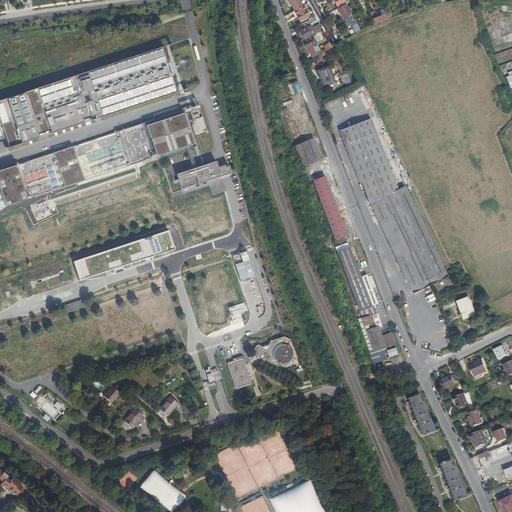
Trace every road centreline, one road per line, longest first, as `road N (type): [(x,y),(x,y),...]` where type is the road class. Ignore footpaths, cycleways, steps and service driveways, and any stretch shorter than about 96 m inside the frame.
road 1 (unclassified): [(0,388),(99,464),(417,369)]
road 2 (unclassified): [(271,0),(417,369)]
road 3 (unclassified): [(147,0),(0,21)]
road 4 (unclassified): [(420,374),(485,502)]
